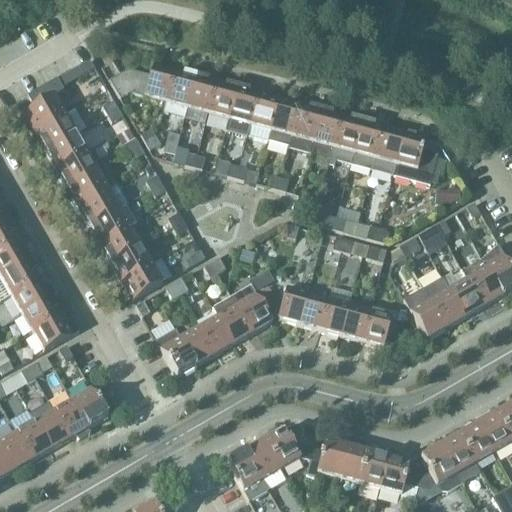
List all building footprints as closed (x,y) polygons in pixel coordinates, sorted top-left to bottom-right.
[(94,71),(89,63),(78,69),(83,77),(94,71)] [(130,97),(165,106),(174,73),(153,67),(149,78),(127,72),(109,84),(120,103),(130,97)] [(163,116),(184,121),(186,112),(195,78),(174,73),(165,106),(163,116)] [(186,112),(207,117),(216,84),(195,78),(186,112)] [(64,95),(57,82),(27,99),(33,110),(23,116),(34,136),(64,119),(54,101),(64,95)] [(207,117),(228,123),(237,90),(216,84),(207,117)] [(249,129),(258,95),(237,90),(228,123),(249,129)] [(270,134),(279,101),(258,95),(249,129),(270,134)] [(279,101),(270,134),(267,144),(288,150),(299,106),(279,101)] [(107,119),(118,113),(113,105),(102,111),(107,119)] [(299,106),(288,150),(287,151),(308,157),(320,112),(299,106)] [(320,112),(308,157),(329,163),(341,118),(320,112)] [(45,155),(75,137),(85,131),(74,113),(64,119),(34,136),(45,155)] [(118,113),(107,119),(111,127),(122,121),(118,113)] [(350,168),(351,164),(362,123),(341,118),(329,163),(328,169),(333,170),(335,164),(350,168)] [(362,123),(351,164),(350,168),(371,174),(383,129),(362,123)] [(383,129),(371,174),(392,179),(404,135),(383,129)] [(145,147),(156,141),(151,133),(140,139),(145,147)] [(429,189),(437,159),(422,155),(425,140),(404,135),(392,179),(429,189)] [(86,156),(75,137),(45,155),(56,173),(86,156)] [(156,141),(145,147),(149,155),(160,149),(156,141)] [(128,157),(139,150),(135,142),(124,149),(128,157)] [(206,161),(210,150),(189,143),(186,154),(206,161)] [(139,150),(128,157),(133,164),(144,158),(139,150)] [(67,192),(105,170),(111,166),(107,159),(101,163),(94,151),(86,156),(56,173),(67,192)] [(193,172),(196,159),(187,157),(184,170),(193,172)] [(196,159),(193,172),(201,174),(205,162),(196,159)] [(234,183),(238,171),(229,168),(226,181),(234,183)] [(77,211),(116,189),(105,170),(67,192),(77,211)] [(238,171),(234,183),(243,185),(246,173),(238,171)] [(488,204),(505,196),(496,178),(480,187),(488,204)] [(276,194),(279,182),(271,179),(267,192),(276,194)] [(150,194),(161,188),(157,180),(145,186),(150,194)] [(279,182),(276,194),(285,197),(288,184),(279,182)] [(161,188),(150,194),(154,202),(166,195),(161,188)] [(112,202),(121,197),(116,189),(77,211),(88,230),(118,212),(112,202)] [(435,194),(435,206),(459,207),(459,193),(446,192),(446,195),(435,194)] [(99,248),(129,231),(138,226),(127,207),(118,212),(88,230),(99,248)] [(474,207),(466,212),(472,223),(480,218),(474,207)] [(0,230),(8,226),(13,223),(6,211),(1,214),(0,212),(0,230)] [(294,211),(291,223),(300,226),(303,213),(294,211)] [(171,231),(183,225),(178,217),(167,224),(171,231)] [(333,234),(336,222),(327,219),(324,232),(333,234)] [(336,222),(333,234),(341,237),(345,224),(336,222)] [(435,229),(442,240),(450,236),(443,224),(435,229)] [(183,225),(171,231),(176,239),(187,233),(183,225)] [(0,230),(0,255),(19,245),(8,226),(0,230)] [(298,231),(289,229),(286,241),(295,244),(298,231)] [(442,240),(435,229),(427,233),(434,244),(442,240)] [(129,231),(99,248),(110,267),(140,250),(129,231)] [(374,245),(378,233),(369,231),(365,243),(374,245)] [(378,233),(374,245),(383,248),(386,235),(378,233)] [(341,256),(344,244),(335,241),(332,254),(341,256)] [(406,246),(412,257),(420,252),(413,241),(406,246)] [(269,244),(260,248),(265,259),(272,256),(270,251),(272,250),(269,244)] [(344,244),(341,256),(349,258),(353,246),(344,244)] [(0,280),(30,264),(19,245),(0,255),(0,280)] [(412,257),(406,246),(398,250),(404,261),(412,257)] [(511,294),(511,274),(497,248),(480,264),(501,301),(511,294)] [(121,286),(151,269),(140,250),(110,267),(121,286)] [(374,265),(377,252),(368,250),(365,263),(374,265)] [(377,252),(374,265),(382,267),(386,255),(377,252)] [(193,269),(193,270),(205,263),(200,255),(189,261),(193,269)] [(189,261),(182,266),(186,273),(193,269),(189,261)] [(210,267),(217,278),(225,273),(218,263),(210,267)] [(0,281),(11,300),(40,282),(30,264),(0,280),(0,281)] [(501,301),(480,264),(461,274),(482,311),(501,301)] [(217,278),(210,267),(203,271),(209,282),(217,278)] [(121,286),(132,305),(162,288),(151,269),(121,286)] [(267,274),(262,277),(268,288),(273,285),(267,274)] [(482,311),(461,274),(452,280),(450,276),(441,282),(464,322),(482,311)] [(335,278),(333,288),(351,292),(353,283),(335,278)] [(21,318),(51,301),(56,298),(49,286),(44,289),(40,282),(11,300),(21,318)] [(464,322),(441,282),(422,293),(445,333),(464,322)] [(173,288),(179,300),(187,295),(181,284),(173,288)] [(179,300),(173,288),(165,293),(172,304),(179,300)] [(271,327),(249,289),(229,300),(251,338),(271,327)] [(299,329),(308,296),(286,290),(277,324),(299,329)] [(266,291),(257,296),(265,311),(274,306),(266,291)] [(422,293),(403,304),(426,344),(445,333),(422,293)] [(320,335),(328,302),(308,296),(299,329),(320,335)] [(251,338),(229,300),(211,311),(216,319),(233,349),(251,338)] [(32,337),(62,320),(51,301),(21,318),(32,337)] [(328,302),(320,335),(340,341),(349,307),(328,302)] [(135,310),(141,322),(149,317),(143,306),(135,310)] [(361,346),(370,313),(349,307),(340,341),(361,346)] [(370,313),(361,346),(383,352),(392,319),(370,313)] [(233,349),(216,319),(197,330),(214,360),(233,349)] [(32,337),(43,356),(79,336),(71,323),(66,326),(62,320),(32,337)] [(178,341),(195,371),(214,360),(197,330),(178,341)] [(195,371),(178,341),(173,332),(154,343),(176,382),(195,371)] [(66,350),(58,355),(64,366),(72,361),(66,350)] [(2,354),(0,355),(0,370),(8,366),(2,354)] [(8,366),(0,370),(0,377),(2,380),(13,374),(8,366)] [(28,372),(35,383),(42,379),(36,368),(28,372)] [(35,383),(28,372),(20,377),(27,388),(35,383)] [(90,392),(71,402),(88,433),(107,422),(90,392)] [(69,443),(77,439),(79,443),(90,437),(88,433),(71,402),(52,414),(69,443)] [(496,418),(511,446),(511,445),(511,402),(511,403),(501,409),(503,413),(496,418)] [(47,405),(28,416),(33,424),(50,454),(69,443),(52,414),(47,405)] [(474,424),(493,457),(511,446),(496,418),(488,422),(485,418),(474,424)] [(50,454),(33,424),(15,435),(32,465),(50,454)] [(458,439),(474,468),(493,457),(474,424),(464,431),(466,435),(458,439)] [(289,429),(282,433),(287,441),(294,437),(289,429)] [(310,465),(314,453),(303,450),(295,454),(287,441),(282,433),(281,430),(269,436),(272,441),(264,445),(280,473),(299,462),(310,465)] [(0,443),(0,453),(13,476),(32,465),(15,435),(0,443)] [(437,446),(461,488),(464,484),(479,476),(474,468),(458,439),(450,444),(448,440),(437,446)] [(337,482),(347,446),(335,443),(334,447),(324,445),(322,455),(314,453),(310,465),(311,465),(318,468),(316,477),(337,482)] [(280,473),(264,445),(256,450),(254,445),(243,452),(261,484),(280,473)] [(359,449),(347,446),(337,482),(358,488),(367,456),(358,454),(359,449)] [(420,481),(418,492),(420,493),(427,495),(431,502),(440,497),(446,497),(461,488),(437,446),(426,452),(429,456),(420,461),(429,477),(420,481)] [(243,452),(232,458),(234,462),(226,467),(248,506),(267,495),(261,484),(243,452)] [(0,453),(0,483),(13,476),(0,453)] [(379,493),(389,457),(377,454),(376,459),(367,456),(358,488),(379,493)] [(403,488),(418,492),(420,481),(406,478),(409,468),(400,465),(401,460),(389,457),(379,493),(401,499),(403,488)] [(316,477),(318,468),(311,465),(310,465),(309,465),(306,478),(315,481),(316,477)] [(511,511),(511,490),(501,496),(510,511),(511,511)] [(420,493),(418,501),(429,504),(431,502),(427,495),(420,493)] [(510,511),(501,496),(491,502),(496,511),(510,511)]
